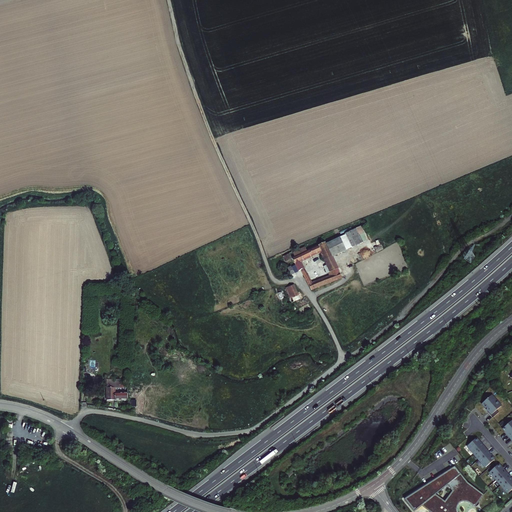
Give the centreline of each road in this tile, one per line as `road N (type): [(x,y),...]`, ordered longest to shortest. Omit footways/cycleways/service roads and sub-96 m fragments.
road 1 (trunk): [(511,246),(173,511)]
road 2 (trunk): [(192,511),(511,262)]
road 3 (unclassified): [(288,282),(271,277),(205,122),(168,0)]
road 4 (unclassified): [(0,405),(54,421),(171,494),(216,511)]
road 5 (track): [(342,361),(398,318),(472,240),(511,215)]
road 6 (unclassified): [(372,485),(420,438),(475,355),(511,323)]
road 7 (track): [(125,511),(109,484),(60,454),(66,428)]
